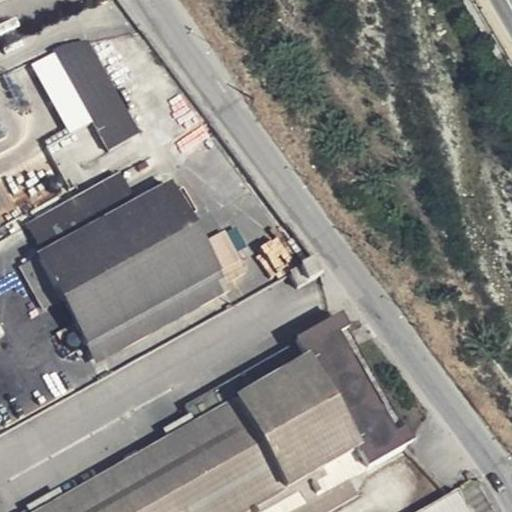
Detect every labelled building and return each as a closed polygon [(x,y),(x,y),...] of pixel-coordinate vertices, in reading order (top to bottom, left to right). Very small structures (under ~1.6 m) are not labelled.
[(63,48),(53,53),(90,123),(108,155),(139,136),(87,44),(63,48)] [(90,123),(53,53),(30,66),(67,135),(90,123)] [(137,207),(119,177),(25,230),(41,259),(137,207)] [(168,189),(137,207),(41,259),(22,270),(46,311),(60,303),(87,350),(218,276),(240,264),(223,235),(201,246),(168,189)] [(321,277),(314,263),(290,276),(298,290),(321,277)] [(229,296),(218,276),(87,350),(97,368),(229,296)] [(195,427),(171,440),(42,511),(328,511),(355,497),(348,482),(366,471),(367,473),(411,447),(404,433),(400,436),(342,337),(347,334),(339,320),(293,346),(294,348),(232,383),(184,410),(191,421),(195,427)] [(400,436),(404,433),(347,334),(342,337),(400,436)] [(167,435),(171,440),(195,427),(191,421),(167,435)] [(493,511),(475,482),(459,491),(471,511),(493,511)] [(467,511),(457,493),(423,511),(467,511)]
